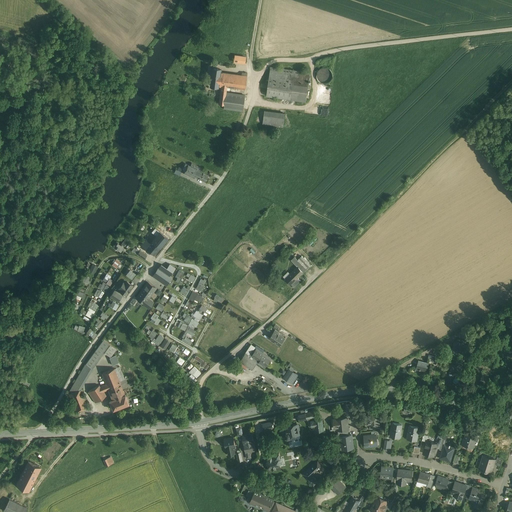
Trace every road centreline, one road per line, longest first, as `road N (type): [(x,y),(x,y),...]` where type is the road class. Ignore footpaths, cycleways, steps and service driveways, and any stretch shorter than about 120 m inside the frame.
road 1 (residential): [(38,432),(226,174),(257,77)]
road 2 (tertiary): [(200,422),(361,391),(432,396),(511,416)]
road 3 (track): [(325,268),(511,84)]
road 4 (residential): [(325,268),(204,377),(200,422)]
road 5 (residential): [(356,421),(364,462),(384,456),(503,485)]
road 6 (tertiary): [(38,432),(200,422)]
road 7 (residential): [(317,511),(212,461),(200,422)]
road 8 (track): [(389,391),(390,375),(401,366),(511,304)]
